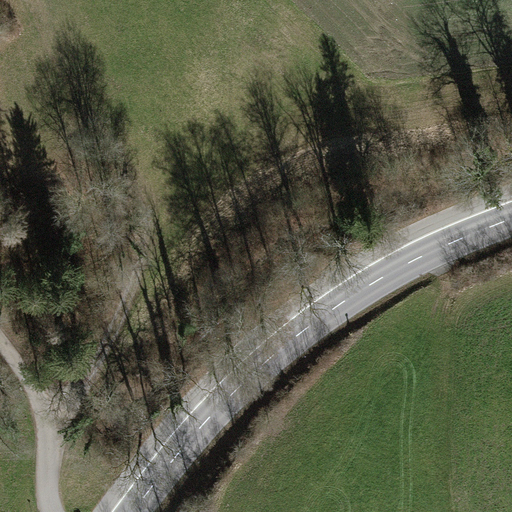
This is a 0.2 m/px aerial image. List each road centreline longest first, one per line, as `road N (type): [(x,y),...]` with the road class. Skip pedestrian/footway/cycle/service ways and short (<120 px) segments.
road 1 (tertiary): [(138,511),(251,378),(340,306),(511,222)]
road 2 (track): [(62,426),(142,234),(115,148),(16,0)]
road 3 (track): [(54,511),(46,476),(62,426),(0,341)]
